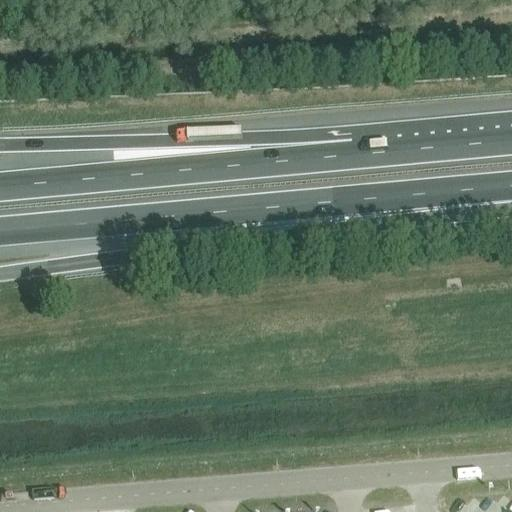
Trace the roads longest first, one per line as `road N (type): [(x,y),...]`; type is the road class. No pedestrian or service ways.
road 1 (motorway): [(0,271),(511,188)]
road 2 (motorway): [(0,234),(511,186)]
road 3 (unclassified): [(0,506),(511,463)]
road 4 (motorway): [(359,154),(0,179)]
road 5 (motorway): [(359,154),(0,149)]
road 6 (motorway): [(511,140),(359,154)]
